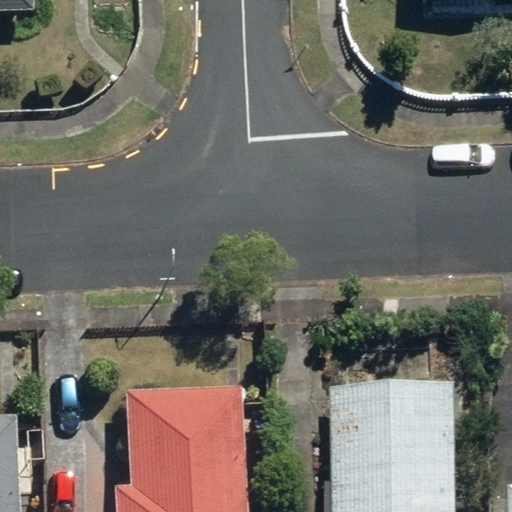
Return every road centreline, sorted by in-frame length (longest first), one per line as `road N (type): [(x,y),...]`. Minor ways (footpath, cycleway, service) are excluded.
road 1 (residential): [(511,215),(254,227)]
road 2 (residential): [(254,227),(0,240)]
road 3 (residential): [(244,0),(254,227)]
